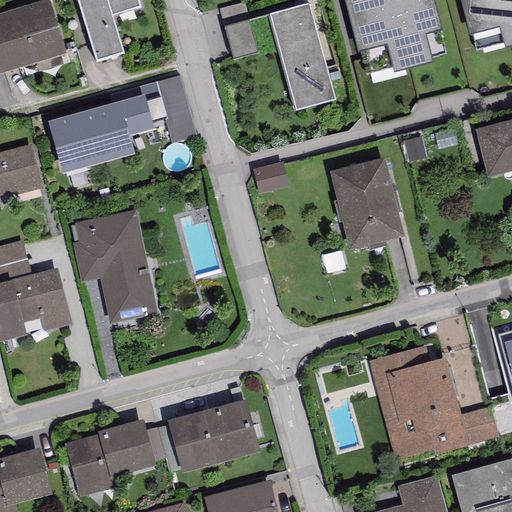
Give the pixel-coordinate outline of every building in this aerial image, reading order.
[(136,0),(75,0),(95,65),(123,56),(111,19),(140,10),(136,0)] [(433,0),(344,0),(358,55),(386,48),(393,75),(433,66),(426,37),(442,33),(433,0)] [(511,0),(459,0),(469,37),(499,29),(505,51),(511,49),(511,0)] [(49,1),(0,15),(0,76),(66,56),(49,1)] [(249,1),(225,8),(239,57),(263,50),(249,1)] [(308,7),(269,18),(295,114),(335,103),(308,7)] [(179,77),(156,84),(158,90),(160,89),(170,123),(166,124),(171,145),(196,138),(179,77)] [(112,108),(49,125),(62,173),(131,154),(126,135),(166,124),(170,123),(160,89),(158,90),(156,84),(109,96),(112,108)] [(511,122),(475,133),(487,180),(511,173),(511,122)] [(14,197),(42,190),(31,147),(0,155),(0,198),(13,195),(14,197)] [(289,161),(261,165),(264,189),(293,185),(289,161)] [(384,161),(330,174),(350,254),(404,240),(384,161)] [(136,213),(75,225),(79,244),(73,246),(82,286),(100,282),(109,326),(158,315),(136,213)] [(57,271),(0,286),(0,344),(26,338),(22,325),(40,321),(43,334),(72,327),(57,271)] [(420,350),(370,363),(396,461),(433,451),(435,458),(469,449),(468,445),(460,417),(446,361),(424,367),(420,350)] [(245,403),(167,425),(181,476),(260,454),(245,403)] [(490,409),(460,417),(468,445),(498,437),(490,409)] [(98,435),(64,445),(79,499),(113,489),(111,481),(155,469),(142,421),(98,433),(98,435)] [(0,511),(15,511),(14,506),(51,496),(39,450),(0,460),(0,511)] [(511,511),(511,461),(449,479),(458,511),(511,511)] [(402,507),(383,511),(445,511),(437,477),(397,488),(402,507)] [(276,511),(269,482),(203,500),(206,511),(276,511)]
